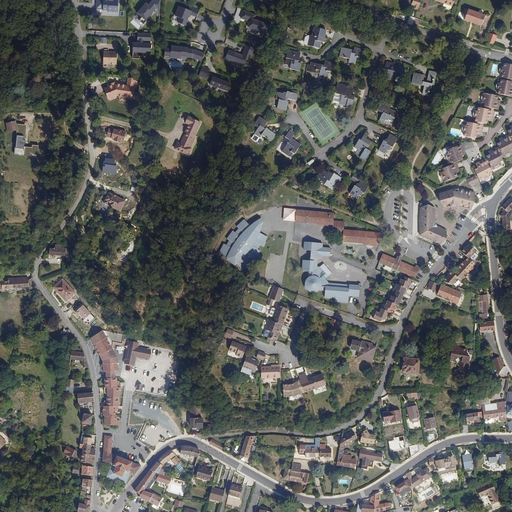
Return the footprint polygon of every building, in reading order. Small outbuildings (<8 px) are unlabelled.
[(103,9),(103,0),(95,0),(96,9),(103,9)] [(118,12),(117,0),(103,0),(103,9),(103,11),(118,12)] [(148,4),(146,2),(137,14),(147,21),(157,9),(160,9),(159,0),(158,0),(151,0),(148,4)] [(418,9),(421,0),(412,0),(412,3),(416,5),(415,8),(418,9)] [(197,17),(200,9),(191,6),(189,11),(179,7),(175,16),(180,18),(178,23),(186,26),(191,15),(197,17)] [(481,26),(485,15),(465,8),(463,14),(466,15),(464,20),(481,26)] [(254,20),(256,15),(244,11),(241,19),(248,21),(249,20),(251,21),(248,28),(264,34),(267,25),(254,20)] [(139,29),(144,25),(135,16),(131,21),(139,29)] [(324,42),(327,30),(314,27),(312,35),(310,35),(310,36),(308,35),(305,37),(304,42),(305,45),(320,48),(321,42),(324,42)] [(493,44),(496,36),(489,33),(486,42),(493,44)] [(151,50),(151,45),(145,45),(145,42),(151,42),(151,34),(138,34),(138,43),(134,43),(133,51),(137,51),(137,53),(146,53),(146,50),(151,50)] [(247,67),(249,59),(250,60),(254,49),(246,46),(243,54),(244,54),(243,56),(229,51),(225,59),(233,62),(242,65),(247,67)] [(206,54),(173,47),(171,58),(180,59),(181,56),(192,58),(201,63),(206,54)] [(359,58),(361,49),(354,47),(353,54),(351,53),(352,50),(341,47),(339,57),(349,59),(348,63),(356,65),(357,57),(359,58)] [(301,71),(303,62),(300,61),(302,53),(292,51),(292,50),(289,49),(288,54),(289,54),(291,54),(290,58),(288,58),(287,58),(285,64),(291,66),(291,69),(301,71)] [(117,64),(118,53),(104,52),(104,64),(117,64)] [(331,72),(333,63),(325,61),(324,68),(322,67),(322,65),(311,62),(310,65),(307,64),(306,71),(319,74),(319,76),(327,78),(329,71),(331,72)] [(403,67),(397,65),(396,67),(392,66),(392,63),(393,63),(387,61),(384,70),(387,71),(386,73),(388,74),(386,79),(395,82),(397,76),(399,77),(400,73),(401,74),(403,67)] [(511,64),(504,63),(503,67),(501,66),(500,67),(500,68),(499,69),(499,71),(500,71),(499,73),(502,73),(501,77),(505,78),(508,78),(511,79),(511,64)] [(208,74),(209,70),(202,67),(199,76),(206,79),(208,74)] [(435,84),(438,72),(429,70),(426,82),(423,82),(424,75),(413,73),(411,83),(424,86),(422,94),(428,95),(430,88),(432,88),(433,84),(435,84)] [(211,82),(213,77),(222,81),(223,79),(208,74),(206,79),(199,76),(199,77),(211,82)] [(231,84),(222,81),(213,77),(211,82),(210,85),(217,87),(217,89),(223,92),(224,88),(229,89),(231,84)] [(135,87),(136,79),(128,78),(127,86),(135,87)] [(511,95),(511,88),(510,89),(511,85),(511,81),(508,80),(505,80),(501,79),(500,83),(497,82),(497,83),(496,84),(495,85),(496,86),(497,87),(496,89),(499,89),(498,93),(511,95)] [(352,94),(353,87),(338,83),(335,94),(342,95),(340,104),(346,106),(346,107),(352,109),(354,100),(356,101),(357,97),(355,97),(355,96),(353,96),(351,95),(352,94)] [(134,99),(134,92),(135,87),(127,86),(116,85),(111,87),(105,89),(109,100),(110,99),(110,101),(117,98),(117,96),(134,99)] [(287,111),(289,102),(287,101),(288,99),(297,101),(299,94),(298,94),(298,91),(292,90),(292,92),(287,91),(287,93),(283,92),(283,93),(277,92),(276,99),(279,100),(277,108),(287,111)] [(496,102),(497,100),(498,95),(484,93),(483,95),(482,96),(481,97),(481,98),(482,99),(482,103),(486,103),(485,106),(488,107),(490,108),(494,108),(498,109),(499,103),(496,102)] [(340,104),(342,95),(335,94),(333,102),(340,104)] [(394,117),(396,112),(390,109),(391,107),(388,106),(380,103),(377,110),(383,113),(383,114),(382,114),(379,121),(385,123),(386,121),(388,121),(388,120),(393,122),(395,118),(394,117)] [(492,117),(494,110),(490,110),(487,109),(485,109),(478,107),(477,111),(475,111),(475,112),(474,112),(473,113),(473,114),(474,116),(474,117),(476,118),(475,121),(483,123),(486,124),(487,120),(488,117),(492,117)] [(264,128),(268,122),(260,116),(254,125),(258,128),(254,134),(260,138),(262,135),(270,142),(276,135),(267,128),(266,129),(264,128)] [(194,137),(201,122),(188,117),(185,123),(189,125),(188,128),(187,128),(185,132),(186,133),(182,140),(190,144),(194,137)] [(16,124),(15,121),(7,123),(7,127),(10,126),(11,131),(17,130),(16,124)] [(481,132),(483,125),(475,123),(467,122),(466,125),(464,125),(464,126),(462,127),(462,128),(462,129),(463,130),(463,132),(465,132),(464,136),(475,138),(476,135),(477,132),(481,132)] [(25,125),(16,124),(17,130),(17,136),(24,136),(25,125)] [(123,140),(126,130),(118,128),(117,129),(114,128),(113,128),(109,127),(107,134),(111,136),(115,137),(114,139),(119,140),(120,139),(123,140)] [(295,154),(301,145),(292,138),(296,133),(291,129),(285,137),(290,140),(286,146),(282,152),(290,158),(293,153),(295,154)] [(367,149),(372,141),(367,138),(369,134),(366,132),(360,140),(359,139),(354,147),(357,150),(354,155),(359,158),(360,157),(365,160),(371,151),(367,149)] [(393,148),(398,138),(390,134),(387,140),(385,139),(384,141),(378,150),(385,154),(387,150),(389,151),(391,147),(393,148)] [(509,138),(507,135),(501,138),(502,140),(500,142),(497,144),(503,157),(506,155),(507,156),(509,156),(510,155),(510,153),(511,152),(511,151),(511,149),(511,147),(511,144),(510,141),(509,138)] [(24,136),(17,136),(16,148),(23,148),(27,142),(23,140),(24,136)] [(286,146),(290,140),(285,137),(281,143),(286,146)] [(188,155),(191,148),(190,148),(192,144),(190,144),(189,147),(181,144),(178,142),(175,149),(188,155)] [(460,152),(464,151),(462,144),(458,146),(458,144),(454,145),(455,147),(448,149),(447,150),(448,153),(446,154),(446,156),(446,158),(447,159),(448,160),(448,161),(451,160),(452,163),(456,162),(461,160),(463,159),(461,156),(460,152)] [(32,149),(23,148),(22,155),(38,157),(39,146),(33,145),(32,149)] [(502,160),(496,148),(491,150),(492,153),(490,155),(486,157),(487,158),(488,161),(490,164),(493,169),(495,168),(496,169),(498,168),(499,167),(499,166),(502,165),(500,161),(502,160)] [(487,162),(485,159),(479,162),(481,166),(477,168),(474,170),(478,177),(481,175),(482,178),(483,177),(485,177),(486,177),(487,176),(487,175),(488,174),(487,172),(491,170),(488,165),(487,162)] [(456,173),(455,170),(458,169),(456,163),(452,165),(443,168),(444,171),(440,172),(441,175),(441,176),(441,177),(442,179),(443,179),(444,182),(457,177),(456,173)] [(343,178),(334,173),(334,174),(328,171),(328,172),(323,169),(321,173),(320,172),(317,177),(321,180),(321,181),(325,184),(324,185),(333,190),(336,184),(339,185),(343,178)] [(364,194),(369,186),(361,180),(363,178),(355,173),(351,179),(357,183),(356,186),(355,185),(349,193),(352,195),(351,196),(357,200),(359,195),(361,196),(363,193),(364,194)] [(475,201),(475,193),(458,189),(439,194),(440,200),(443,207),(453,204),(471,209),(475,201)] [(125,201),(109,193),(105,203),(120,211),(125,201)] [(508,218),(511,215),(508,212),(511,208),(511,199),(510,198),(502,207),(503,209),(502,211),(503,212),(500,215),(501,217),(503,230),(511,234),(509,219),(508,218)] [(440,244),(446,239),(446,231),(439,226),(438,227),(435,222),(436,222),(435,216),(435,208),(428,205),(420,208),(420,235),(440,244)] [(295,221),(296,210),(284,209),(283,220),(295,221)] [(318,223),(319,212),(296,210),(295,221),(318,223)] [(328,224),(329,213),(319,212),(318,223),(328,224)] [(344,230),(345,222),(333,221),(334,213),(329,213),(328,224),(333,225),(332,233),(343,234),(342,241),(365,243),(366,232),(344,230)] [(258,232),(261,227),(263,221),(259,218),(256,221),(251,226),(247,230),(256,236),(258,232)] [(255,257),(260,251),(258,249),(257,249),(260,244),(263,246),(267,236),(264,235),(258,232),(256,236),(247,230),(251,226),(244,219),(236,226),(238,228),(235,232),(232,230),(226,238),(229,240),(226,245),(223,243),(218,252),(242,270),(250,263),(248,261),(251,257),(254,259),(255,257)] [(375,244),(376,233),(366,232),(365,243),(375,244)] [(329,283),(325,279),(326,278),(322,272),(323,271),(320,266),(317,266),(317,258),(321,258),(321,255),(330,256),(331,248),(322,247),(322,243),(305,241),(304,250),(311,251),(310,260),(303,260),(302,271),(309,271),(309,277),(308,278),(306,279),(306,280),(305,283),(305,285),(306,287),(307,289),(308,289),(309,291),(311,292),(313,292),(314,292),(316,292),(318,291),(319,290),(325,290),(324,297),(335,298),(335,301),(348,302),(348,296),(359,297),(360,289),(361,288),(362,288),(362,286),(362,285),(361,284),(360,284),(358,284),(357,285),(349,285),(329,283)] [(65,256),(66,248),(64,248),(64,245),(55,244),(55,249),(50,248),(49,255),(53,255),(55,255),(65,256)] [(478,255),(476,253),(477,251),(475,249),(476,249),(472,245),(471,246),(470,245),(463,252),(469,258),(464,263),(463,262),(457,268),(458,269),(454,274),(451,271),(448,274),(449,275),(444,282),(453,285),(455,283),(456,284),(459,280),(458,279),(459,278),(462,281),(464,279),(468,276),(467,275),(471,271),(472,271),(475,268),(474,267),(476,266),(478,263),(475,260),(478,255)] [(480,257),(488,257),(487,246),(479,246),(480,257)] [(396,260),(383,254),(379,262),(414,277),(418,271),(415,270),(413,272),(411,271),(413,269),(413,267),(400,261),(396,260)] [(29,287),(28,277),(0,278),(0,289),(2,292),(5,291),(5,288),(29,287)] [(385,320),(388,311),(390,312),(391,309),(394,310),(397,305),(398,305),(406,288),(408,289),(412,280),(405,277),(403,280),(401,279),(398,284),(396,284),(389,301),(387,300),(383,309),(381,308),(379,313),(376,312),(373,318),(380,321),(381,318),(385,320)] [(74,292),(62,280),(54,287),(57,289),(54,292),(63,301),(74,292)] [(434,291),(438,284),(430,281),(427,288),(434,291)] [(279,302),(284,289),(274,285),(269,298),(279,302)] [(456,302),(459,292),(441,285),(437,295),(450,300),(456,302)] [(489,313),(488,301),(487,301),(487,295),(480,296),(480,302),(478,302),(479,319),(486,318),(486,313),(487,313),(489,313)] [(282,325),(288,309),(277,305),(273,317),(274,318),(272,321),(282,325)] [(333,326),(336,320),(330,317),(327,324),(333,326)] [(279,333),(282,325),(272,321),(269,320),(265,330),(270,331),(267,337),(275,340),(278,333),(279,333)] [(495,329),(494,321),(479,323),(480,333),(487,332),(487,330),(491,330),(495,329)] [(65,339),(71,332),(69,329),(68,330),(66,330),(64,329),(60,334),(65,339)] [(231,339),(234,332),(227,329),(225,337),(231,339)] [(103,330),(90,338),(99,355),(100,354),(103,360),(102,360),(103,372),(106,372),(114,371),(118,371),(117,357),(115,354),(110,356),(108,352),(108,353),(107,351),(111,349),(111,347),(113,342),(122,344),(123,341),(124,335),(103,330)] [(370,359),(374,346),(372,346),(373,344),(362,341),(361,343),(352,340),(350,348),(352,349),(352,350),(354,351),(355,350),(359,351),(358,355),(370,359)] [(242,358),(246,347),(232,341),(229,350),(237,353),(236,355),(242,358)] [(473,362),(473,350),(468,349),(467,352),(464,352),(465,349),(460,348),(460,346),(453,345),(451,360),(455,360),(459,357),(463,357),(462,362),(460,363),(460,365),(461,366),(460,367),(459,369),(459,372),(461,375),(465,375),(468,373),(468,369),(467,368),(467,367),(469,368),(470,367),(471,366),(470,365),(472,363),(473,362)] [(137,348),(128,346),(125,364),(134,365),(136,357),(137,348)] [(151,350),(137,348),(136,357),(149,359),(151,350)] [(263,360),(265,354),(259,351),(256,358),(263,360)] [(85,360),(84,353),(80,353),(76,352),(71,352),(70,359),(81,360),(83,368),(88,367),(86,360),(85,360)] [(255,372),(259,362),(255,360),(255,359),(246,356),(240,372),(249,375),(251,370),(255,372)] [(506,366),(504,363),(502,364),(499,357),(493,359),(498,374),(503,368),(506,366)] [(417,374),(419,360),(404,358),(402,372),(410,373),(417,374)] [(280,378),(279,366),(271,366),(261,367),(261,378),(280,378)] [(304,393),(326,385),(322,374),(312,378),(313,380),(308,381),(305,373),(298,375),(299,379),(304,392),(304,393)] [(106,378),(105,379),(104,392),(107,392),(107,397),(107,402),(104,402),(104,406),(103,406),(103,416),(105,416),(105,425),(120,425),(120,420),(117,420),(117,415),(115,415),(115,411),(118,411),(118,406),(119,406),(119,388),(120,388),(120,383),(117,383),(117,377),(115,377),(106,378)] [(72,395),(73,388),(72,388),(73,380),(67,379),(65,394),(72,395)] [(304,392),(299,379),(296,381),(296,383),(293,384),(291,385),(283,385),(283,397),(293,397),(304,392)] [(94,401),(93,392),(77,394),(79,407),(87,406),(87,402),(94,401)] [(505,416),(504,414),(504,409),(504,406),(505,405),(501,405),(501,410),(491,411),(491,407),(482,408),(483,412),(483,417),(483,419),(500,417),(501,422),(506,421),(505,417),(505,416)] [(203,431),(202,418),(201,418),(200,408),(190,408),(191,431),(203,431)] [(419,419),(417,408),(408,410),(410,421),(413,423),(417,422),(419,419)] [(401,420),(400,412),(395,413),(395,411),(382,413),(384,423),(401,420)] [(480,423),(480,417),(483,417),(483,412),(465,414),(466,421),(475,420),(475,423),(480,423)] [(90,425),(92,415),(84,414),(82,423),(90,425)] [(436,426),(434,418),(423,420),(425,429),(426,429),(426,428),(436,426)] [(374,448),(375,434),(368,433),(366,430),(362,432),(363,433),(361,433),(360,443),(368,444),(368,447),(374,448)] [(354,466),(355,458),(351,459),(352,455),(342,454),(343,448),(349,445),(354,442),(353,441),(356,439),(353,431),(344,435),(345,438),(344,439),(344,438),(340,440),(336,466),(350,468),(350,466),(354,466)] [(91,445),(92,438),(88,438),(88,434),(82,433),(80,444),(91,445)] [(141,466),(111,454),(112,436),(105,435),(103,461),(111,464),(107,476),(126,484),(130,472),(135,473),(141,466)] [(255,453),(260,435),(254,436),(251,445),(253,445),(251,452),(255,453)] [(251,445),(254,436),(246,436),(246,437),(240,437),(239,442),(243,444),(240,455),(247,458),(251,445)] [(320,457),(320,449),(320,438),(315,438),(315,445),(300,445),(300,449),(305,449),(305,456),(320,457)] [(222,451),(225,446),(214,440),(212,445),(222,451)] [(419,452),(418,444),(409,446),(411,457),(419,452)] [(77,451),(67,446),(64,453),(76,457),(77,451)] [(198,458),(200,451),(194,448),(190,447),(185,447),(181,447),(180,454),(190,456),(198,458)] [(175,455),(172,450),(169,452),(164,456),(160,459),(164,463),(167,460),(168,461),(173,457),(175,455)] [(444,460),(435,461),(437,469),(455,465),(455,464),(457,464),(457,460),(456,460),(455,455),(454,451),(443,453),(444,460)] [(505,464),(504,456),(506,456),(505,451),(498,452),(499,454),(494,454),(494,452),(486,453),(487,458),(488,458),(488,463),(497,462),(496,460),(499,460),(499,465),(505,464)] [(381,462),(382,453),(377,453),(377,454),(374,453),(374,455),(367,454),(366,458),(362,458),(362,459),(363,459),(361,469),(367,469),(368,467),(372,467),(373,461),(381,462)] [(93,464),(94,455),(82,454),(80,462),(93,464)] [(473,468),(471,454),(462,455),(464,469),(467,468),(473,468)] [(180,462),(176,456),(174,459),(172,460),(176,466),(180,462)] [(159,473),(164,463),(160,459),(158,461),(150,470),(159,473)] [(300,472),(301,465),(293,464),(292,468),(292,470),(300,472)] [(92,476),(93,467),(82,466),(82,475),(92,476)] [(210,481),(213,471),(199,467),(196,477),(210,481)] [(290,480),(292,470),(292,468),(286,467),(283,479),(290,480)] [(411,489),(432,476),(427,467),(416,475),(411,479),(411,483),(411,489)] [(172,478),(159,473),(150,470),(144,478),(150,482),(153,477),(156,478),(156,480),(168,484),(172,478)] [(302,483),(304,473),(300,472),(292,470),(290,480),(302,483)] [(441,474),(443,483),(457,479),(454,471),(441,474)] [(411,489),(411,483),(411,479),(411,477),(410,472),(407,474),(408,479),(396,487),(401,496),(412,490),(411,489)] [(89,492),(86,492),(86,487),(92,487),(92,480),(83,479),(81,495),(89,495),(89,492)] [(157,506),(162,498),(154,494),(149,492),(150,491),(145,489),(147,485),(142,481),(134,491),(140,495),(139,497),(145,499),(149,502),(149,501),(157,506)] [(502,502),(494,483),(479,488),(480,490),(479,491),(482,499),(487,496),(490,498),(494,506),(502,502)] [(239,498),(242,487),(231,484),(228,497),(232,498),(232,496),(239,498)] [(222,502),(225,491),(212,487),(209,499),(222,502)] [(346,494),(349,488),(333,489),(332,496),(338,496),(346,494)] [(373,511),(375,511),(394,508),(392,502),(385,503),(379,505),(379,492),(375,495),(373,511)] [(78,511),(88,511),(90,505),(91,496),(89,495),(81,495),(80,497),(82,497),(82,500),(84,501),(83,505),(80,504),(78,511)] [(373,511),(375,495),(370,497),(369,506),(362,505),(362,504),(358,504),(357,511),(362,511),(365,511),(373,511)] [(180,510),(183,503),(176,501),(174,508),(180,510)]
